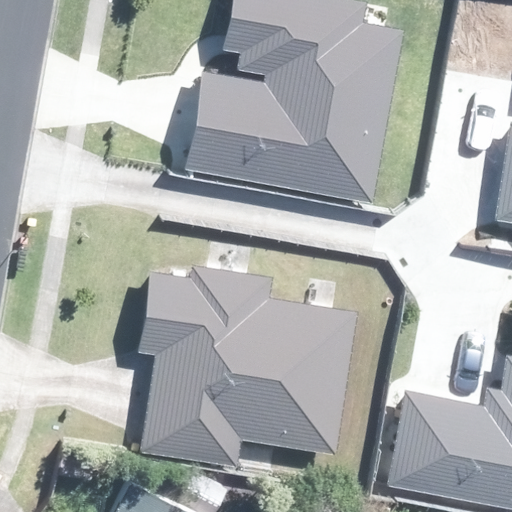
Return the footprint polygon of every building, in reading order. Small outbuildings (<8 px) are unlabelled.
[(369,0),(244,0),(233,70),(219,68),(203,172),(379,199),(407,23),(367,17),(369,0)] [(511,159),(503,216),(511,217),(511,159)] [(291,290),(163,271),(152,345),(171,348),(156,443),(243,456),(247,431),(340,445),(360,316),(288,305),(291,290)] [(393,478),(511,502),(511,378),(506,407),(412,388),(393,478)] [(100,511),(200,511),(201,510),(119,473),(100,511)]
